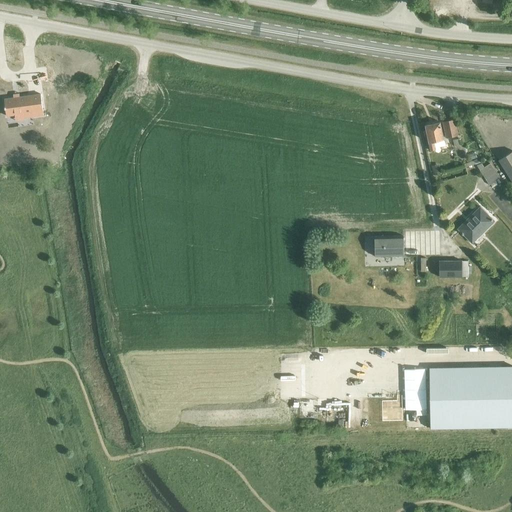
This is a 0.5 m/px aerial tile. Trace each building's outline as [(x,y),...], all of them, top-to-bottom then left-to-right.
[(40,94),(4,99),(6,116),(23,114),(24,118),(43,115),(40,94)] [(454,119),(442,122),(445,138),(458,135),(454,119)] [(434,147),(445,145),(440,122),(424,125),(426,130),(424,131),(424,134),(426,133),(430,151),(435,149),(434,147)] [(511,182),(511,151),(498,160),(511,182)] [(480,163),(476,165),(479,169),(482,174),(492,168),(489,163),(483,167),(480,163)] [(438,164),(430,165),(432,174),(440,173),(438,164)] [(495,181),(499,178),(492,168),(482,174),(489,185),(490,184),(495,181)] [(471,243),(494,221),(480,207),(467,219),(469,221),(459,231),(471,243)] [(391,236),(374,237),(374,257),(403,256),(403,236),(391,236)] [(339,242),(341,251),(352,248),(350,240),(339,242)] [(466,277),(466,261),(438,261),(439,277),(466,277)] [(430,428),(511,426),(511,366),(429,368),(430,428)] [(333,426),(333,418),(325,418),(325,426),(333,426)]
